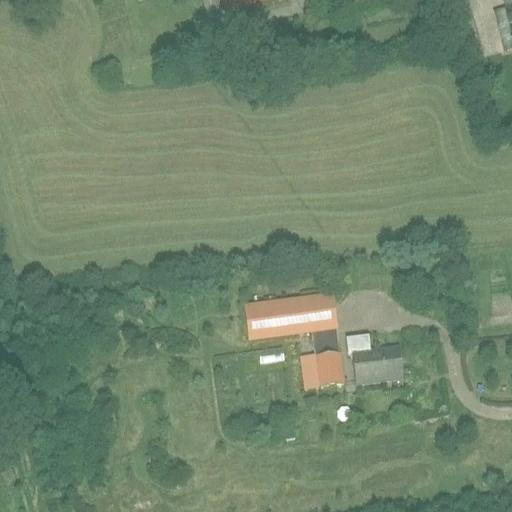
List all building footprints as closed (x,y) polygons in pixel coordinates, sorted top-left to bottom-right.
[(220,0),(225,14),(275,0),(220,0)] [(508,26),(511,24),(511,6),(503,8),(508,26)] [(249,342),(336,331),(331,297),(245,308),(249,342)] [(384,383),(384,381),(402,379),(398,351),(370,355),(368,338),(345,340),(347,359),(352,358),(356,386),(384,383)] [(310,359),(309,341),(294,342),(295,360),(310,359)] [(340,356),(299,361),(303,393),(344,387),(340,356)]
